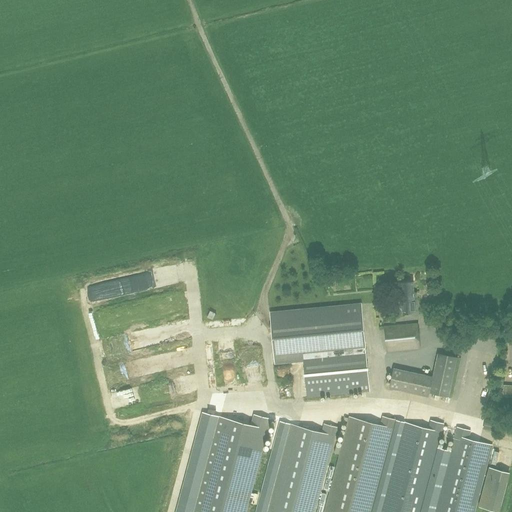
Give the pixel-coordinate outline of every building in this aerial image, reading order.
[(113,293),(111,281),(97,283),(100,296),(113,293)] [(413,281),(400,282),(402,313),(418,312),(417,295),(414,295),(413,281)] [(191,292),(193,298),(202,295),(200,289),(191,292)] [(370,391),(362,304),(270,314),(275,364),(303,361),(307,397),(370,391)] [(176,320),(178,328),(166,331),(168,341),(197,334),(193,316),(176,320)] [(421,347),(418,323),(384,327),(387,351),(421,347)] [(438,353),(433,377),(394,368),(389,388),(429,396),(430,392),(449,397),(457,357),(438,353)] [(271,388),(268,374),(266,374),(263,357),(255,358),(260,389),(271,388)] [(158,394),(192,391),(192,387),(202,386),(200,373),(157,378),(158,394)] [(511,385),(503,385),(502,396),(511,396),(511,385)] [(149,388),(123,387),(122,398),(149,399),(149,388)] [(481,399),(478,411),(488,413),(491,401),(481,399)] [(245,511),(270,419),(254,415),(252,425),(220,416),(194,511),(245,511)] [(372,511),(394,429),(399,430),(402,421),(384,416),(382,425),(351,416),(325,511),(372,511)] [(483,428),(494,431),(496,422),(485,419),(483,428)] [(429,428),(405,422),(381,511),(420,511),(443,423),(431,420),(429,428)] [(314,511),(337,427),(325,424),(323,432),(291,424),(267,511),(314,511)] [(435,511),(473,511),(491,445),(468,439),(470,430),(458,427),(435,511)] [(479,506),(499,511),(509,472),(489,467),(479,506)]
